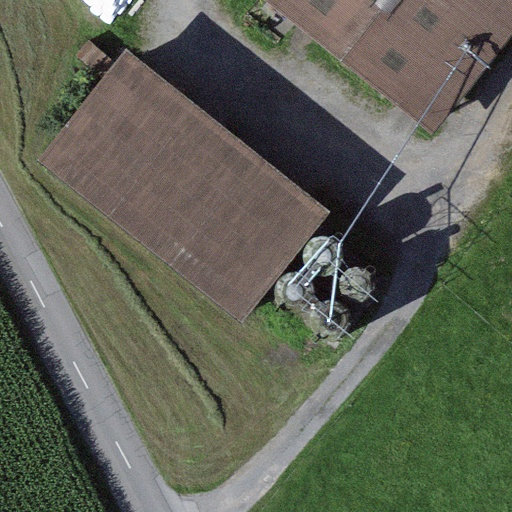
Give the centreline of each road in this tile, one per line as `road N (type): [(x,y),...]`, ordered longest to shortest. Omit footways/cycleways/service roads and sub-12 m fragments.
road 1 (track): [(232,511),(401,313),(423,229),(195,37),(194,0)]
road 2 (tertiary): [(0,219),(150,511)]
